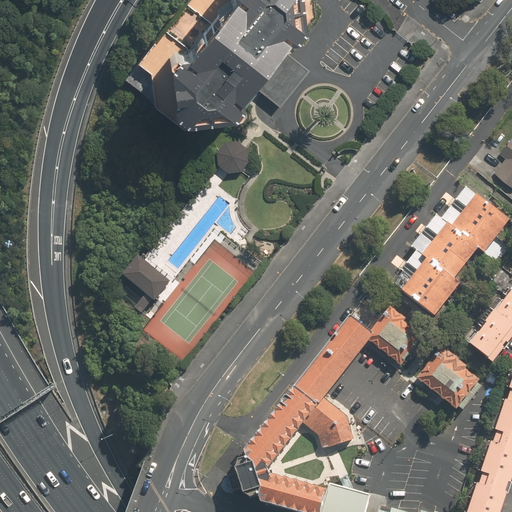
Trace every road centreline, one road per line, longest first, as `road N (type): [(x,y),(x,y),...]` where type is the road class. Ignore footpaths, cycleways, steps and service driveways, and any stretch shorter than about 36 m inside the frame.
road 1 (secondary): [(477,51),(215,385),(163,496)]
road 2 (motorway): [(108,0),(78,61),(56,135),(47,268),(80,402),(141,511)]
road 3 (motorway): [(0,409),(71,511)]
